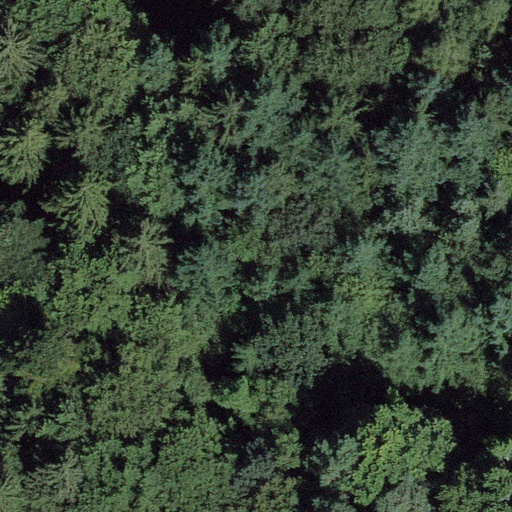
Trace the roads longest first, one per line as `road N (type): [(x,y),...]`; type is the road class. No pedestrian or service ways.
road 1 (track): [(202,511),(167,321),(73,0)]
road 2 (track): [(172,511),(198,492),(358,450),(511,472)]
